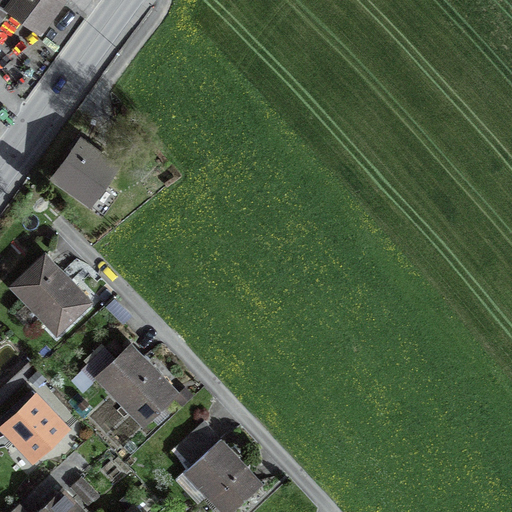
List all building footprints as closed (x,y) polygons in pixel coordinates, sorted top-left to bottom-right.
[(0,8),(35,36),(62,3),(58,0),(3,0),(0,4),(0,8)] [(114,168),(75,139),(45,180),(84,208),(114,168)] [(53,337),(87,306),(39,253),(4,284),(53,337)] [(168,397),(173,392),(125,342),(109,358),(99,348),(73,372),(83,383),(90,376),(138,426),(168,397)] [(178,388),(173,392),(168,397),(178,407),(187,398),(178,388)] [(32,390),(0,420),(0,421),(34,459),(68,428),(32,390)] [(224,511),(256,482),(216,439),(179,473),(215,511),(224,511)] [(94,497),(77,478),(67,488),(84,506),(94,497)] [(80,511),(58,488),(31,511),(23,511),(16,504),(7,511),(80,511)]
